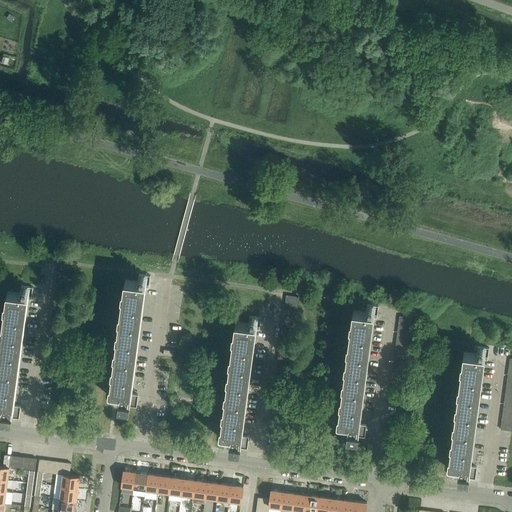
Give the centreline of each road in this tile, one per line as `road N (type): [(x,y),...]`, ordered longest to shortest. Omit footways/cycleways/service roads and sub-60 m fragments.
road 1 (residential): [(29,439),(50,261)]
road 2 (residential): [(255,468),(278,299)]
road 3 (residential): [(374,482),(395,313)]
road 4 (residential): [(143,453),(163,288)]
road 5 (residential): [(489,496),(505,349)]
